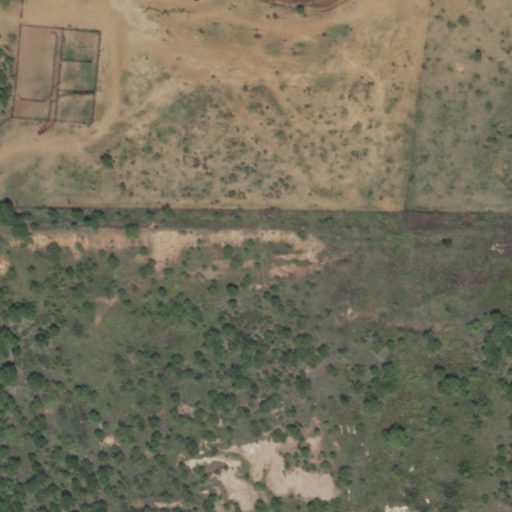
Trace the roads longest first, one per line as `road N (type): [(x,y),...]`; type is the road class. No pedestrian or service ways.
road 1 (residential): [(0,232),(511,246)]
road 2 (residential): [(85,0),(210,29),(399,24),(425,0)]
